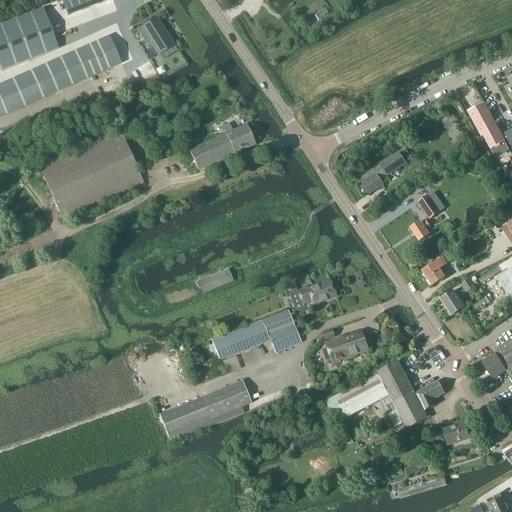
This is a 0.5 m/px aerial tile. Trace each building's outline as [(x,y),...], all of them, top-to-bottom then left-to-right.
[(45,8),(0,24),(0,70),(60,48),(45,8)] [(156,19),(141,28),(145,33),(141,36),(147,45),(150,42),(159,55),(174,46),(156,19)] [(121,64),(109,37),(36,69),(48,96),(121,64)] [(36,69),(0,84),(0,116),(48,96),(36,69)] [(484,104),(468,112),(477,130),(479,129),(495,158),(509,150),(484,104)] [(222,126),(226,134),(234,154),(254,146),(245,126),(232,131),(229,124),(222,126)] [(118,130),(58,157),(37,166),(62,223),(103,204),(144,186),(118,130)] [(234,154),(226,134),(189,151),(198,171),(234,154)] [(379,173),(360,185),(366,195),(383,185),(378,178),(381,176),(382,177),(396,168),(391,161),(377,170),(379,173)] [(428,195),(417,201),(430,220),(440,213),(428,195)] [(420,222),(410,229),(419,242),(428,235),(425,231),(430,228),(425,221),(420,223),(420,222)] [(441,259),(422,271),(432,286),(444,278),(439,269),(446,265),(446,264),(450,261),(445,252),(439,255),(441,259)] [(497,278),(511,301),(511,264),(507,268),(508,271),(497,278)] [(499,268),(479,280),(482,285),(502,272),(499,268)] [(228,269),(198,281),(203,294),(233,281),(228,269)] [(467,277),(459,282),(465,293),(474,287),(467,277)] [(307,288),(298,292),(303,305),(312,302),(313,306),(337,297),(331,281),(308,290),(307,288)] [(477,282),(474,284),(487,304),(491,302),(477,282)] [(452,291),(441,299),(452,315),(463,308),(452,291)] [(262,321),(268,334),(291,325),(294,324),(288,311),(262,321)] [(261,320),(211,339),(219,359),(269,340),(261,320)] [(291,325),(268,334),(275,353),(301,343),(294,324),(291,325)] [(332,358),(334,363),(369,351),(362,331),(352,334),(352,333),(340,337),(341,339),(327,344),(328,347),(323,348),(327,360),(332,358)] [(511,340),(499,348),(501,352),(496,356),(506,372),(511,381),(511,340)] [(501,352),(499,348),(493,351),(494,355),(481,363),(493,380),(506,372),(496,356),(501,352)] [(389,395),(392,402),(413,391),(398,361),(378,372),(379,374),(389,395)] [(389,395),(379,374),(334,396),(345,418),(389,395)] [(200,398),(203,405),(209,421),(251,403),(241,381),(200,398)] [(438,382),(415,394),(424,411),(433,407),(430,401),(443,395),(443,392),(443,391),(438,382)] [(424,411),(415,394),(413,391),(392,402),(407,429),(427,419),(424,411)] [(209,421),(203,405),(200,398),(158,415),(167,438),(209,421)] [(464,424),(443,430),(448,445),(469,439),(464,424)] [(443,476),(396,490),(398,497),(445,484),(443,476)] [(488,505),(491,511),(498,511),(507,508),(503,498),(488,505)]
